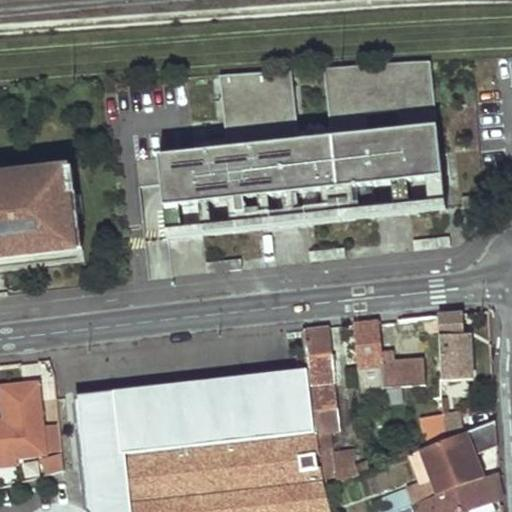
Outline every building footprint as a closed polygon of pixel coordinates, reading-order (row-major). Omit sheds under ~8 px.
[(293,71),(222,76),(230,150),(160,158),(166,209),(446,178),(440,126),(431,61),(324,69),(332,138),(301,142),(293,71)] [(0,260),(68,252),(66,238),(80,236),(79,226),(85,225),(81,196),(75,197),(72,171),(0,177),(0,260)] [(441,316),(443,334),(444,382),(475,380),(472,334),(465,335),(464,314),(441,316)] [(441,316),(407,321),(408,336),(433,334),(443,334),(441,316)] [(357,326),(363,388),(425,385),(424,363),(396,365),(395,355),(382,356),(379,323),(357,326)] [(325,487),(371,470),(370,461),(354,466),(355,452),(335,454),(333,430),(340,429),(331,329),(310,332),(313,371),(313,373),(321,451),(324,482),(325,487)] [(317,452),(321,451),(313,373),(244,381),(245,388),(150,398),(149,392),(77,400),(85,475),(89,511),(331,511),(325,487),(324,482),(303,483),(301,468),(319,466),(317,452)] [(244,381),(149,392),(150,398),(245,388),(244,381)] [(39,382),(1,388),(6,421),(6,426),(0,426),(0,460),(49,454),(39,382)] [(448,417),(448,439),(467,432),(462,415),(448,417)] [(427,448),(448,439),(448,417),(424,421),(427,448)] [(427,448),(416,452),(424,473),(427,482),(374,501),(377,511),(396,511),(412,506),(480,482),(471,457),(476,456),(499,447),(498,437),(497,423),(494,424),(467,432),(448,439),(427,448)] [(471,457),(480,482),(486,480),(476,456),(471,457)] [(480,482),(412,506),(414,511),(460,511),(499,498),(497,476),(486,480),(480,482)]
